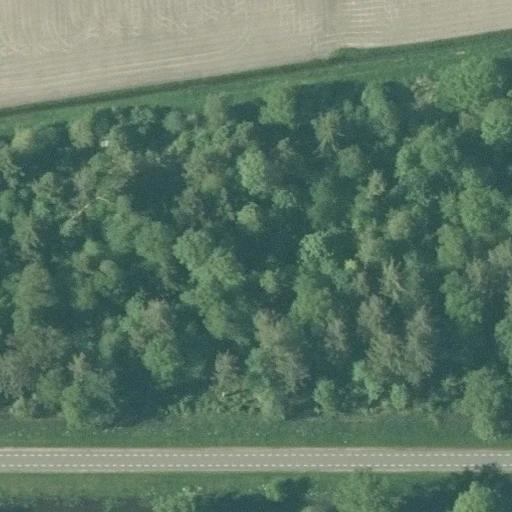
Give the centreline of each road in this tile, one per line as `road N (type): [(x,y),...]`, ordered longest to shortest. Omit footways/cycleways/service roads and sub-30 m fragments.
road 1 (track): [(0,139),(511,59)]
road 2 (tertiary): [(511,463),(0,463)]
